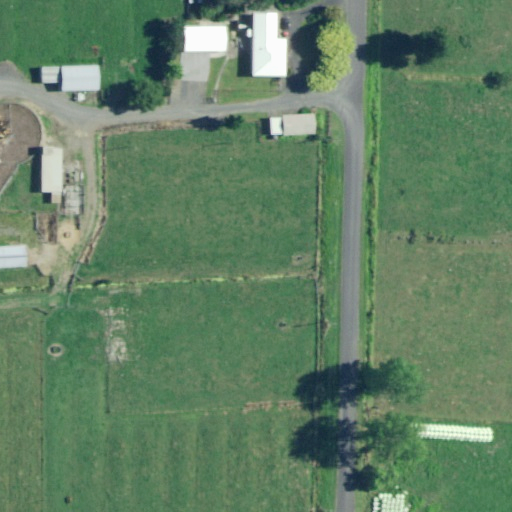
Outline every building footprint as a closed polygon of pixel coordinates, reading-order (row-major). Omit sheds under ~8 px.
[(274,13),(251,12),(251,29),(245,29),(245,36),(251,36),(249,75),(282,76),(283,39),(273,38),(274,13)] [(224,51),(224,26),(182,26),(181,51),(224,51)] [(58,90),(72,90),(72,101),(87,101),(87,90),(96,90),(96,66),(40,66),(40,82),(58,82),(58,90)] [(313,133),(312,114),(269,116),(270,135),(313,133)] [(60,148),(40,147),(39,191),(50,191),(50,202),(59,203),(60,148)] [(288,198),(287,210),(303,211),(304,199),(288,198)]
